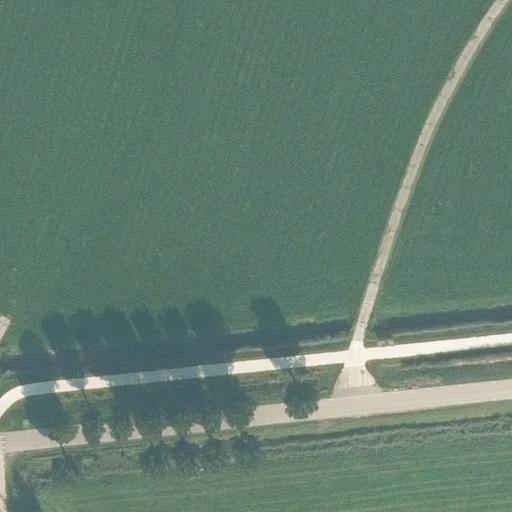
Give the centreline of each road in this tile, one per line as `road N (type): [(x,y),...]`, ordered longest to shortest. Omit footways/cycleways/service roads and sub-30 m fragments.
road 1 (tertiary): [(0,445),(511,388)]
road 2 (track): [(360,405),(356,337),(368,299),(432,122),(470,45),(504,0)]
